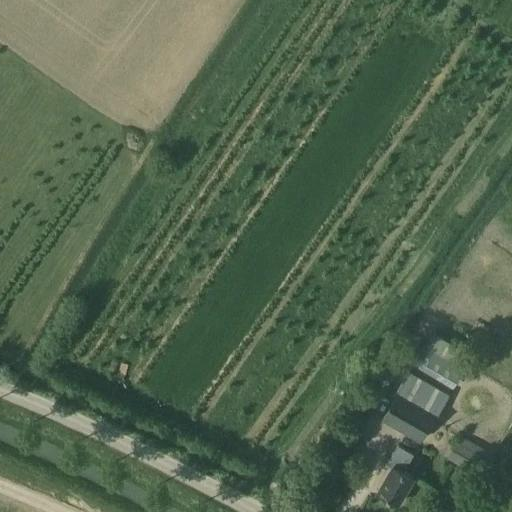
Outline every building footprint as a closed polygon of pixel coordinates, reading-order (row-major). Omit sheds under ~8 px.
[(411,363),(453,387),(465,368),(423,343),(411,363)] [(382,420),(420,441),(446,396),(408,375),(382,420)] [(447,457),(483,477),(495,454),(460,435),(447,457)] [(392,466),(378,491),(399,503),(414,477),(403,471),(413,454),(399,446),(388,463),(392,466)] [(324,458),(315,473),(333,483),(341,469),(324,458)]
